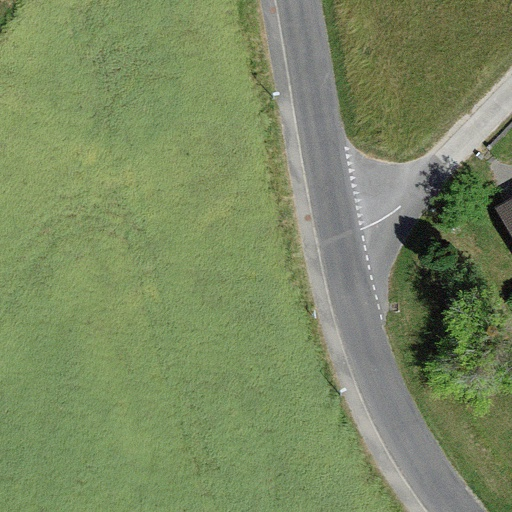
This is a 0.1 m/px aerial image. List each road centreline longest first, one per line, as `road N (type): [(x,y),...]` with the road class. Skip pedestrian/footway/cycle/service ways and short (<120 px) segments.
road 1 (residential): [(456,511),(372,367),(340,242)]
road 2 (residential): [(340,242),(301,0)]
road 3 (residential): [(340,242),(405,207),(511,99)]
